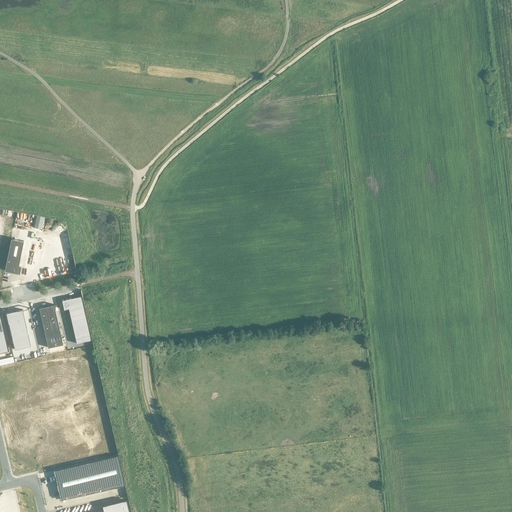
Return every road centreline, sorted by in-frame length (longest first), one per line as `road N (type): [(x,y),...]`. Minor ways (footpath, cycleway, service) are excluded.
road 1 (unclassified): [(181,511),(173,458),(145,381),(132,216),(139,177)]
road 2 (track): [(511,249),(483,3)]
road 3 (track): [(145,169),(268,66),(286,35),(286,0)]
road 4 (unclassified): [(0,53),(38,78),(139,177)]
